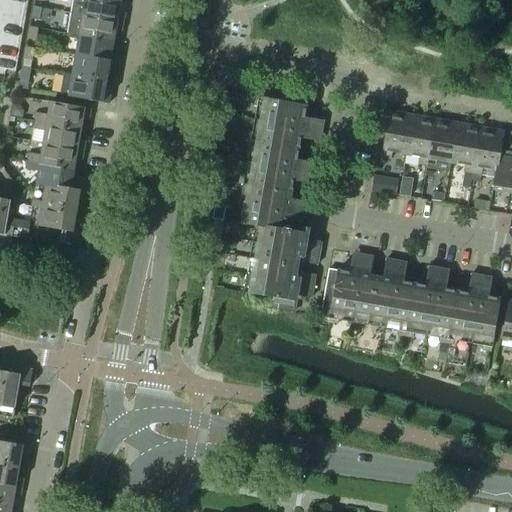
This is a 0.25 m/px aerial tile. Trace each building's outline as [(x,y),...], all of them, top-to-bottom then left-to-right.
[(0,0),(0,78),(4,79),(5,74),(15,76),(28,0),(0,0)] [(118,13),(120,2),(110,0),(85,0),(83,16),(123,23),(124,14),(118,13)] [(39,21),(41,9),(33,7),(31,19),(39,21)] [(121,32),(123,23),(83,16),(79,36),(113,43),(115,31),(121,32)] [(35,41),(38,29),(29,27),(27,40),(35,41)] [(111,53),(113,43),(79,36),(75,56),(116,63),(117,54),(111,53)] [(32,61),(34,49),(26,47),(24,60),(32,61)] [(114,72),(116,63),(75,56),(72,76),(106,82),(108,71),(114,72)] [(28,81),(30,69),(22,67),(20,80),(28,81)] [(104,93),(106,82),(72,76),(64,75),(60,96),(108,104),(110,94),(104,93)] [(302,129),(304,118),(306,106),(254,97),(252,106),(256,107),(252,133),(248,132),(246,141),(298,150),(302,129)] [(89,120),(90,110),(50,102),(48,116),(35,113),(34,121),(81,130),(83,119),(89,120)] [(405,156),(412,116),(389,112),(380,158),(390,159),(391,153),(405,156)] [(426,166),(434,120),(412,116),(405,156),(419,158),(418,164),(426,166)] [(320,137),(323,121),(310,119),(307,135),(320,137)] [(450,164),(457,124),(434,120),(426,166),(435,167),(436,161),(450,164)] [(78,141),(81,130),(34,121),(32,129),(45,132),(43,144),(83,151),(85,142),(78,141)] [(472,174),(480,128),(457,124),(450,164),(464,166),(463,172),(472,174)] [(500,151),(504,132),(480,128),(472,174),(481,175),(482,170),(495,172),(495,169),(496,170),(499,151),(500,151)] [(509,193),(511,175),(511,133),(509,133),(507,144),(511,145),(509,153),(500,151),(499,151),(496,170),(495,169),(495,172),(491,190),(509,193)] [(295,171),(296,160),(298,150),(246,141),(245,149),(249,149),(244,176),(240,175),(239,184),(242,185),(291,194),(295,171)] [(82,160),(83,151),(43,144),(41,156),(28,154),(27,162),(74,170),(76,159),(82,160)] [(72,179),(74,170),(27,162),(25,170),(38,172),(36,184),(70,190),(71,184),(77,185),(78,179),(72,179)] [(312,179),(315,164),(302,162),(300,177),(312,179)] [(84,202),(88,181),(78,179),(77,185),(71,184),(70,190),(36,184),(29,223),(26,239),(43,242),(46,228),(62,231),(60,242),(77,244),(80,224),(74,223),(78,201),(84,202)] [(284,230),(290,199),(291,194),(242,185),(236,223),(265,229),(284,230)] [(7,219),(11,201),(0,199),(0,191),(1,187),(0,186),(0,240),(10,243),(11,237),(26,239),(29,223),(7,219)] [(306,218),(308,203),(296,200),(293,216),(306,218)] [(223,221),(225,207),(215,205),(212,219),(223,221)] [(295,277),(299,257),(306,258),(306,264),(317,266),(321,242),(310,241),(309,246),(301,245),(303,233),(284,230),(265,229),(254,295),(291,301),(293,290),(301,292),(300,297),(311,299),(315,275),(304,273),(303,279),(295,277)] [(424,286),(402,282),(392,281),(394,275),(383,273),(382,279),(370,277),(371,271),(360,269),(359,275),(328,270),(320,317),(328,319),(328,323),(337,325),(338,321),(397,331),(396,335),(413,338),(413,334),(439,339),(439,343),(455,345),(456,342),(482,346),(481,350),(490,352),(500,300),(478,296),(479,290),(468,288),(467,294),(435,288),(436,282),(425,280),(424,286)] [(511,301),(507,301),(501,338),(511,340),(511,301)] [(13,419),(19,386),(29,387),(32,371),(11,367),(10,373),(0,371),(0,411),(11,414),(11,419),(13,419)] [(27,457),(29,447),(0,441),(0,463),(19,467),(21,456),(27,457)] [(17,477),(19,467),(0,463),(0,483),(21,488),(23,479),(17,477)] [(20,497),(21,488),(0,483),(0,504),(12,507),(14,496),(20,497)]
